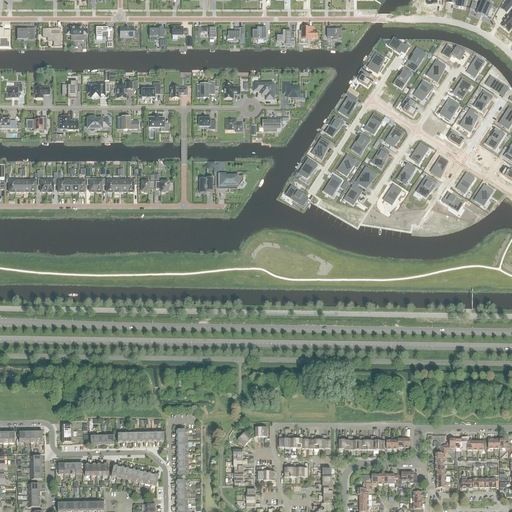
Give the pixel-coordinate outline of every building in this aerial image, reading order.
[(448,0),(448,3),(454,4),(454,3),(458,4),(457,8),(465,9),(466,0),(448,0)] [(482,1),(477,13),(483,16),(487,18),(492,5),(482,1)] [(511,14),(501,27),(509,32),(511,27),(511,14)] [(24,29),(24,30),(17,30),(17,40),(35,40),(35,29),(24,29)] [(54,29),(54,30),(49,30),(49,29),(43,29),(43,38),(48,38),(48,39),(54,39),(54,47),(61,47),(61,29),(54,29)] [(112,35),(108,35),(108,29),(96,29),(96,37),(107,37),(107,41),(112,41),(112,35)] [(120,29),(120,36),(125,36),(125,38),(134,38),(134,35),(134,29),(120,29)] [(149,38),(149,41),(154,41),(154,38),(157,38),(159,38),(159,39),(163,39),(163,29),(159,29),(159,30),(149,30),(149,38)] [(182,29),(172,29),(172,36),(178,36),(178,37),(181,37),(181,36),(182,36),(182,35),(185,35),(185,36),(188,36),(188,30),(185,30),(185,32),(182,32),(182,29)] [(216,39),(216,29),(198,29),(198,33),(210,33),(210,39),(216,39)] [(236,41),(241,41),(240,29),(234,29),(234,33),(228,33),(228,41),(233,41),(233,42),(236,41)] [(257,31),(253,31),(253,40),(266,40),(266,29),(257,29),(257,31)] [(309,29),(308,29),(302,29),(302,32),(299,32),(299,40),(299,44),(306,44),(306,40),(310,40),(310,39),(317,39),(317,32),(313,32),(312,32),(310,32),(310,29),(309,29)] [(342,29),(333,29),(333,30),(327,30),(327,38),(333,38),(333,40),(337,40),(337,38),(342,38),(342,31),(342,29)] [(283,36),(277,36),(277,40),(277,42),(286,43),(286,45),(291,45),(291,42),(294,42),(294,32),(291,32),(291,33),(288,33),(288,31),(283,31),(283,36)] [(392,40),(388,47),(400,54),(401,52),(402,51),(405,53),(409,47),(406,44),(405,46),(397,41),(396,43),(392,40)] [(445,50),(442,55),(449,59),(452,56),(457,59),(457,58),(460,60),(464,54),(461,52),(462,51),(457,47),(454,51),(449,47),(447,51),(445,50)] [(417,49),(407,64),(415,70),(417,67),(418,67),(424,58),(422,57),(424,54),(417,49)] [(370,66),(368,69),(375,73),(376,70),(377,71),(385,59),(379,55),(376,59),(374,57),(369,65),(370,66)] [(476,58),(468,70),(473,73),(471,76),(475,79),(482,67),(480,65),(483,62),(476,58)] [(429,77),(428,78),(436,83),(444,70),(439,67),(441,64),(437,62),(436,64),(435,64),(429,73),(431,74),(429,77)] [(360,71),(358,74),(362,77),(358,82),(359,82),(359,83),(362,85),(362,84),(368,88),(372,83),(368,80),(366,79),(368,76),(360,71)] [(401,72),(393,85),(400,89),(402,85),(404,87),(410,78),(409,77),(411,74),(408,72),(406,75),(401,72)] [(490,79),(485,86),(498,94),(500,91),(505,95),(509,89),(494,79),(493,82),(490,79)] [(455,92),(454,95),(460,99),(462,96),(463,97),(470,85),(464,81),(460,87),(458,86),(455,91),(455,92)] [(67,99),(77,99),(77,82),(70,82),(70,86),(68,86),(68,85),(62,85),(62,96),(67,95),(67,99)] [(91,94),(91,99),(100,99),(100,92),(105,92),(105,84),(97,84),(97,82),(85,82),(85,86),(88,86),(88,94),(91,94)] [(126,90),(132,90),(132,83),(126,83),(126,86),(116,86),(116,91),(115,91),(115,95),(116,95),(116,99),(121,99),(122,99),(122,100),(125,100),(125,99),(126,99),(126,95),(127,95),(127,91),(126,91),(126,90)] [(208,85),(201,85),(201,89),(197,89),(197,95),(201,95),(201,99),(209,99),(209,95),(215,95),(215,83),(208,83),(208,85)] [(421,85),(413,96),(421,101),(425,95),(427,96),(430,91),(429,90),(431,87),(425,83),(423,86),(421,85)] [(266,96),(266,100),(274,100),(274,95),(274,92),(272,92),(272,85),(262,85),(262,84),(254,84),(254,85),(254,91),(254,92),(254,91),(262,91),(262,95),(262,96),(266,96)] [(288,99),(292,99),(292,100),(294,100),(301,100),(301,93),(299,93),(299,89),(290,89),(290,84),(284,84),(284,92),(288,92),(288,95),(288,99)] [(22,85),(15,85),(15,88),(8,88),(8,94),(6,94),(6,99),(10,99),(10,98),(12,98),(12,99),(14,99),(14,98),(18,98),(18,92),(22,92),(22,85)] [(154,90),(148,90),(142,90),(142,98),(147,98),(147,99),(150,99),(150,98),(154,98),(154,95),(159,95),(159,85),(154,85),(154,90)] [(240,88),(233,88),(233,86),(225,86),(225,99),(233,99),(233,95),(240,95),(240,88)] [(50,95),(50,88),(43,88),(43,87),(35,87),(35,99),(43,99),(43,95),(50,95)] [(179,99),(179,96),(187,96),(187,89),(179,89),(179,88),(171,88),(171,99),(179,99)] [(347,92),(356,98),(359,94),(350,88),(347,92)] [(476,105),(474,108),(476,109),(478,107),(483,110),(490,98),(484,94),(482,98),(480,96),(474,104),(476,105)] [(343,110),(341,114),(347,118),(355,105),(354,105),(356,102),(350,98),(348,100),(347,100),(341,109),(343,110)] [(407,98),(402,104),(406,107),(403,111),(404,111),(404,112),(407,114),(407,113),(412,117),(413,117),(414,117),(417,112),(413,109),(411,108),(415,103),(407,98)] [(446,109),(442,116),(449,121),(457,108),(456,107),(458,105),(451,100),(449,103),(448,102),(444,107),(446,109)] [(502,122),(500,125),(506,129),(508,126),(510,127),(511,124),(511,110),(509,109),(501,121),(502,122)] [(464,124),(462,128),(469,132),(476,121),(476,120),(477,117),(473,115),(471,113),(469,116),(467,115),(462,123),(464,124)] [(367,127),(365,130),(372,134),(373,132),(375,133),(383,121),(376,117),(372,123),(370,121),(366,127),(367,127)] [(0,129),(2,130),(2,127),(9,127),(9,130),(16,130),(16,121),(9,121),(9,120),(2,120),(2,118),(0,118),(0,129)] [(26,121),(26,126),(30,126),(30,130),(33,130),(33,131),(47,131),(47,118),(40,118),(40,121),(26,121)] [(68,118),(60,118),(59,118),(59,130),(67,130),(77,130),(77,122),(68,122),(68,118)] [(108,120),(98,120),(97,120),(97,121),(94,121),(94,118),(89,118),(89,120),(87,120),(87,129),(102,129),(102,127),(108,127),(108,120)] [(122,118),(122,121),(118,121),(118,128),(122,128),(122,131),(129,131),(129,130),(139,130),(139,122),(131,122),(131,123),(129,123),(129,118),(122,118)] [(149,119),(149,128),(161,128),(161,132),(169,132),(169,126),(164,126),(164,119),(158,119),(158,118),(154,118),(154,119),(149,119)] [(215,121),(210,121),(210,119),(199,119),(199,127),(210,127),(210,130),(215,130),(215,121)] [(281,129),(288,119),(268,119),(268,122),(263,122),(263,130),(267,130),(267,132),(273,132),(273,129),(281,129)] [(333,121),(325,133),(331,137),(336,130),(338,132),(342,126),(341,126),(342,123),(336,119),(334,121),(333,121)] [(242,124),(236,124),(236,121),(230,121),(230,120),(226,120),(226,124),(226,130),(236,130),(236,132),(242,132),(242,124)] [(387,140),(385,143),(392,148),(394,145),(395,145),(403,133),(397,129),(394,132),(392,131),(386,140),(387,140)] [(451,135),(448,140),(450,141),(450,142),(453,144),(453,143),(458,147),(459,147),(460,146),(463,142),(459,139),(457,138),(459,135),(451,130),(449,133),(451,135)] [(494,132),(485,145),(493,149),(495,146),(497,147),(505,135),(499,131),(497,134),(494,132)] [(359,137),(351,150),(358,155),(360,151),(363,153),(368,144),(366,142),(368,139),(362,135),(360,138),(359,137)] [(316,152),(313,156),(320,160),(328,147),(327,147),(329,144),(321,139),(314,151),(316,152)] [(416,151),(412,157),(417,160),(415,163),(419,165),(423,158),(429,149),(422,146),(418,153),(416,151)] [(376,161),(373,165),(380,169),(388,156),(387,156),(389,153),(382,149),(381,151),(379,151),(374,160),(376,161)] [(344,165),(339,172),(347,177),(355,165),(353,163),(355,160),(352,159),(350,162),(345,158),(342,164),(344,165)] [(435,166),(430,173),(435,176),(437,173),(441,176),(444,170),(442,169),(447,162),(440,158),(435,166)] [(303,172),(300,176),(307,180),(315,168),(314,167),(315,165),(309,161),(307,163),(306,163),(301,171),(303,172)] [(405,167),(397,180),(403,184),(406,181),(408,182),(413,173),(412,172),(414,169),(408,165),(406,168),(405,167)] [(505,169),(502,175),(511,181),(511,171),(511,173),(505,169)] [(364,172),(358,181),(361,182),(359,185),(365,189),(367,186),(368,187),(376,174),(369,170),(366,173),(364,172)] [(238,188),(243,180),(243,177),(226,177),(226,174),(218,174),(218,190),(226,190),(226,188),(238,188)] [(466,174),(458,187),(462,189),(460,192),(464,194),(465,191),(467,192),(472,183),(470,182),(473,178),(466,174)] [(16,193),(16,180),(9,180),(9,176),(6,176),(6,180),(6,183),(9,183),(9,193),(15,193),(16,193)] [(332,179),(324,192),(330,196),(332,193),(334,194),(340,185),(339,184),(341,181),(334,177),(333,180),(332,179)] [(200,180),(200,194),(206,194),(206,192),(213,192),(213,179),(206,178),(206,180),(200,180)] [(421,190),(418,194),(426,199),(434,186),(430,184),(432,181),(428,178),(426,181),(424,180),(419,189),(421,190)] [(47,193),(47,180),(38,180),(38,186),(41,186),(41,193),(47,193)] [(56,180),(47,180),(47,193),(53,193),(53,186),(56,186),(56,180)] [(96,193),(96,180),(87,180),(87,186),(89,186),(90,193),(95,193),(96,193)] [(96,180),(96,193),(102,193),(102,186),(105,186),(105,180),(96,180)] [(136,180),(127,180),(127,193),(133,193),(133,186),(136,186),(136,180)] [(149,183),(149,182),(141,182),(141,185),(140,185),(140,189),(141,189),(141,192),(144,192),(144,193),(149,193),(149,190),(154,190),(154,183),(149,183)] [(165,193),(165,192),(168,192),(168,189),(169,189),(169,185),(168,185),(168,182),(161,182),(161,183),(155,183),(155,190),(161,190),(161,193),(165,193)] [(348,198),(346,201),(353,206),(361,195),(360,194),(362,191),(357,188),(355,187),(354,186),(352,189),(351,189),(346,197),(348,198)] [(291,187),(286,194),(290,196),(289,198),(298,204),(298,203),(301,205),(305,198),(303,197),(304,195),(291,187)] [(482,188),(474,201),(481,206),(484,202),(486,204),(492,195),(491,194),(492,191),(486,187),(484,190),(482,188)] [(390,195),(385,202),(392,206),(397,198),(402,191),(398,189),(396,192),(391,188),(388,194),(390,195)] [(446,197),(443,202),(455,210),(456,208),(460,210),(464,203),(451,195),(449,199),(446,197)] [(254,445),(256,443),(253,438),(252,439),(246,433),(242,437),(248,443),(251,441),(252,442),(252,443),(254,445)] [(244,448),(242,449),(248,451),(249,449),(248,448),(247,448),(245,446),(248,443),(242,437),(237,441),(244,448)] [(446,443),(446,445),(445,445),(444,445),(444,446),(443,446),(442,447),(446,451),(450,451),(453,451),(456,451),(456,449),(455,449),(455,440),(449,440),(449,443),(446,443)] [(509,443),(506,443),(506,440),(500,440),(500,449),(499,449),(499,451),(502,451),(502,449),(505,449),(505,451),(509,451),(511,447),(511,445),(511,446),(511,445),(510,445),(509,445),(509,443)] [(442,447),(436,441),(436,447),(436,452),(436,454),(435,454),(435,460),(444,460),(446,460),(446,458),(446,454),(446,451),(442,447)] [(117,478),(119,467),(113,466),(111,477),(117,478)] [(119,467),(117,478),(122,479),(125,468),(119,467)] [(125,468),(122,479),(128,481),(130,470),(125,468)] [(130,470),(128,481),(133,482),(136,471),(130,470)] [(136,471),(133,482),(139,483),(141,472),(136,471)] [(141,472),(139,483),(145,484),(147,473),(141,472)] [(147,473),(145,484),(150,486),(153,475),(147,473)] [(401,476),(398,476),(398,485),(401,485),(402,486),(402,482),(407,482),(407,473),(401,473),(401,476)] [(417,484),(417,475),(413,475),(413,473),(407,473),(407,482),(410,482),(410,484),(417,484)] [(156,487),(156,485),(158,476),(153,475),(150,486),(156,487)] [(359,476),(364,482),(368,487),(378,487),(378,485),(377,485),(377,476),(359,476)] [(398,488),(398,485),(398,476),(395,476),(389,476),(389,485),(395,485),(396,485),(396,488),(398,488)] [(361,490),(358,490),(358,496),(359,496),(368,496),(368,495),(368,493),(367,493),(367,490),(368,490),(368,487),(364,482),(364,483),(363,484),(363,485),(363,486),(362,487),(361,487),(361,490)]
